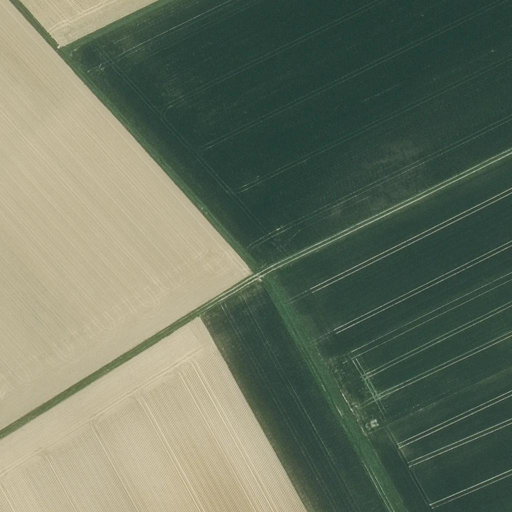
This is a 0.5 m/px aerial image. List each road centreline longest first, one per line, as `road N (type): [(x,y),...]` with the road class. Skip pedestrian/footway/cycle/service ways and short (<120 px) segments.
road 1 (track): [(389,511),(263,274),(13,0)]
road 2 (track): [(0,446),(252,290),(263,274),(287,270),(511,162)]
road 3 (track): [(61,53),(188,0)]
